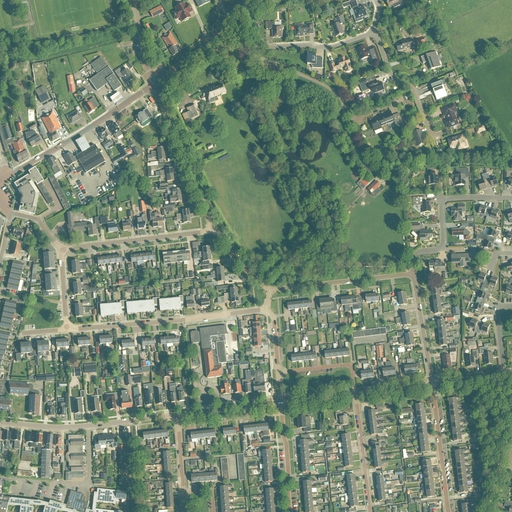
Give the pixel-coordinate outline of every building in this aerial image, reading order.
[(359,8),(357,3),(355,0),(342,5),(343,9),(350,7),(351,11),(353,10),(355,15),(353,15),(356,23),(363,21),(362,18),(364,17),(365,18),(369,17),(367,12),(365,12),(363,6),(359,8)] [(385,0),(386,0),(389,7),(392,5),(393,9),(403,4),(400,0),(385,0)] [(188,14),(192,12),(190,9),(191,9),(189,5),(185,7),(184,4),(174,8),(176,11),(172,13),(176,20),(180,18),(182,22),(184,21),(184,22),(189,20),(188,19),(190,18),(188,14)] [(161,7),(150,13),(153,18),(164,12),(161,7)] [(336,19),(338,24),(332,26),(334,33),(335,37),(340,36),(340,35),(344,34),(341,25),(344,24),(342,17),(336,19)] [(281,23),(275,23),(275,22),(266,23),(266,30),(273,29),(273,38),(282,38),(282,30),(283,30),(283,26),(282,26),(281,26),(281,23)] [(303,26),(296,26),(296,37),(303,37),(303,34),(307,33),(308,34),(313,34),(313,24),(307,24),(307,26),(303,27),(303,26)] [(173,56),(179,53),(174,46),(177,44),(170,33),(162,38),(173,56)] [(404,43),(396,45),(398,52),(414,48),(411,39),(404,41),(404,43)] [(376,52),(371,54),(370,50),(366,51),(365,47),(358,50),(362,60),(371,56),(374,63),(379,62),(376,52)] [(421,58),(423,64),(427,63),(430,71),(441,67),(435,52),(421,58)] [(316,58),(316,56),(317,55),(308,55),(308,58),(307,58),(307,59),(307,60),(307,61),(308,62),(308,64),(311,65),(312,68),(312,69),(322,69),(323,58),(316,58)] [(114,92),(121,87),(113,75),(108,68),(108,67),(101,58),(91,65),(97,75),(89,81),(97,92),(108,84),(114,92)] [(333,63),(330,64),(333,72),(336,71),(336,70),(344,67),(346,72),(347,72),(348,72),(350,72),(351,70),(352,70),(351,68),(351,67),(350,67),(350,65),(348,59),(345,60),(344,58),(341,59),(342,61),(338,63),(338,65),(335,67),(333,63)] [(126,84),(133,79),(127,70),(122,73),(119,69),(115,73),(119,79),(123,76),(125,79),(123,80),(126,84)] [(67,77),(70,93),(75,92),(74,86),(72,76),(67,77)] [(381,83),(377,84),(375,77),(359,82),(362,93),(372,89),(373,94),(384,90),(381,83)] [(441,82),(431,86),(433,91),(437,100),(442,98),(442,99),(447,97),(443,87),(445,86),(444,81),(441,82)] [(223,86),(202,94),(203,97),(206,96),(208,100),(209,100),(210,103),(214,102),(213,98),(226,93),(223,86)] [(45,97),(39,100),(42,104),(50,100),(43,87),(35,91),(37,95),(43,92),(45,97)] [(84,88),(80,91),(83,97),(88,94),(84,88)] [(118,93),(110,99),(113,103),(114,105),(122,99),(121,97),(118,93)] [(86,100),(83,102),(85,106),(84,107),(89,114),(95,110),(94,109),(98,107),(93,99),(88,103),(86,100)] [(186,109),(188,113),(183,115),(186,122),(200,116),(195,105),(186,109)] [(445,123),(447,127),(449,128),(453,127),(454,127),(455,126),(456,125),(458,125),(453,113),(457,112),(454,105),(442,109),(445,116),(446,116),(448,120),(446,121),(445,123)] [(71,124),(81,118),(79,114),(81,113),(78,107),(75,109),(77,111),(67,117),(71,124)] [(146,109),(136,117),(137,120),(136,121),(138,124),(140,123),(141,125),(149,120),(148,120),(152,117),(146,109)] [(52,142),(59,138),(55,132),(61,129),(52,112),(41,118),(50,135),(48,136),(52,142)] [(370,121),(375,132),(382,129),(381,127),(394,122),(396,127),(403,124),(399,114),(392,116),(390,112),(378,116),(379,118),(370,121)] [(413,114),(404,118),(407,125),(411,123),(409,120),(415,117),(413,114)] [(419,125),(417,119),(413,121),(414,123),(411,124),(412,126),(411,126),(412,129),(416,127),(419,125)] [(28,127),(30,131),(33,129),(37,135),(40,133),(36,128),(37,127),(35,123),(28,127)] [(112,134),(114,136),(120,132),(115,123),(108,127),(111,131),(110,131),(112,134)] [(0,124),(0,135),(5,153),(8,152),(0,124)] [(475,128),(477,134),(486,132),(484,125),(475,128)] [(42,127),(39,129),(44,138),(47,136),(42,127)] [(11,139),(7,128),(2,129),(6,141),(11,139)] [(109,136),(105,129),(98,133),(101,139),(102,140),(104,139),(106,142),(102,145),(106,151),(108,150),(107,148),(112,145),(109,140),(108,141),(106,138),(109,136)] [(422,134),(421,130),(411,134),(412,137),(414,136),(418,147),(419,146),(420,146),(421,146),(422,145),(426,144),(422,134)] [(37,145),(41,143),(37,136),(28,141),(32,147),(37,145)] [(462,136),(448,140),(450,148),(457,146),(458,150),(466,148),(462,136)] [(115,141),(118,147),(123,145),(120,138),(115,141)] [(25,160),(28,158),(25,151),(24,151),(20,139),(17,141),(21,153),(22,153),(25,160)] [(89,149),(83,139),(75,144),(81,153),(89,149)] [(21,153),(17,141),(12,142),(17,155),(16,156),(18,163),(25,160),(22,153),(21,153)] [(70,153),(64,157),(69,166),(76,162),(78,161),(86,174),(105,162),(95,145),(89,148),(89,149),(82,153),(81,153),(73,158),(70,153)] [(124,150),(125,150),(123,146),(118,149),(124,158),(127,155),(124,150)] [(56,161),(54,157),(47,161),(55,175),(60,172),(54,162),(56,161)] [(54,202),(41,183),(43,182),(35,168),(28,172),(30,175),(28,177),(27,176),(14,184),(22,197),(19,212),(34,216),(36,208),(33,206),(35,197),(35,194),(32,189),(35,187),(33,184),(35,183),(49,205),(54,202)] [(427,169),(427,173),(426,173),(426,178),(428,178),(429,185),(439,185),(438,177),(435,177),(435,172),(434,172),(434,169),(427,169)] [(468,169),(456,169),(456,176),(453,176),(454,186),(465,185),(465,186),(465,178),(469,178),(468,169)] [(482,175),(483,181),(478,182),(480,191),(484,190),(486,190),(486,189),(490,188),(487,180),(486,180),(485,174),(482,175)] [(65,211),(70,209),(54,176),(49,178),(65,211)] [(489,179),(487,180),(490,188),(492,188),(494,187),(498,186),(495,177),(489,179)] [(363,179),(360,181),(366,187),(369,184),(363,179)] [(380,185),(376,181),(368,189),(371,193),(380,185)] [(181,196),(180,190),(173,190),(173,186),(168,187),(168,186),(167,186),(159,188),(159,191),(168,190),(168,194),(165,195),(165,198),(168,197),(181,196)] [(425,197),(419,198),(413,198),(413,206),(423,206),(423,213),(431,212),(430,202),(425,203),(425,197)] [(460,221),(460,217),(462,216),(462,212),(465,212),(465,205),(458,205),(458,209),(451,209),(452,217),(454,217),(454,221),(460,221)] [(487,217),(490,210),(487,209),(487,207),(485,207),(481,205),(478,214),(484,216),(487,217)] [(495,210),(493,209),(492,211),(490,210),(487,217),(486,220),(495,224),(497,220),(496,220),(498,212),(494,210),(495,210)] [(156,217),(156,213),(152,213),(152,211),(147,212),(149,223),(152,222),(153,228),(158,227),(157,219),(156,217)] [(142,219),(136,219),(138,230),(145,229),(144,223),(147,223),(146,215),(143,215),(141,215),(142,219)] [(123,232),(130,231),(130,225),(131,225),(130,220),(126,221),(126,225),(122,225),(123,232)] [(69,225),(67,226),(68,234),(88,231),(88,227),(88,223),(74,225),(73,223),(68,224),(69,225)] [(116,223),(107,224),(108,227),(108,233),(117,232),(116,226),(116,223)] [(428,238),(432,238),(432,231),(420,231),(420,224),(412,225),(412,230),(413,230),(413,232),(418,236),(420,236),(420,241),(428,241),(428,238)] [(469,236),(470,234),(465,229),(467,228),(468,228),(468,224),(461,224),(461,227),(462,227),(462,228),(461,228),(460,230),(452,230),(453,236),(464,236),(464,240),(469,240),(469,236)] [(31,230),(36,235),(40,232),(35,227),(31,230)] [(14,229),(13,235),(17,236),(17,238),(23,240),(23,238),(27,239),(29,230),(25,229),(25,231),(14,229)] [(476,232),(476,235),(493,241),(494,239),(496,239),(496,238),(497,238),(499,234),(496,232),(496,230),(492,229),(491,231),(489,230),(487,236),(481,234),(476,232)] [(492,244),(493,241),(476,235),(476,239),(485,242),(483,247),(491,250),(493,246),(494,245),(492,244)] [(210,254),(209,247),(203,248),(203,252),(197,253),(197,249),(193,249),(194,256),(195,256),(210,254)] [(158,263),(155,263),(155,260),(154,254),(148,254),(149,261),(152,260),(153,267),(156,267),(156,269),(159,269),(158,263)] [(467,267),(466,263),(468,263),(468,255),(452,256),(452,264),(460,263),(460,267),(467,267)] [(435,272),(441,272),(445,271),(445,264),(441,265),(441,261),(435,261),(429,262),(430,269),(434,269),(435,272)] [(86,267),(72,268),(72,275),(76,274),(76,277),(82,277),(82,273),(79,273),(79,271),(82,270),(86,270),(86,267)] [(224,275),(223,268),(216,269),(216,272),(212,273),(213,273),(210,274),(211,277),(217,276),(224,275)] [(485,274),(480,273),(477,281),(483,283),(482,288),(485,289),(489,277),(486,276),(486,275),(485,274)] [(489,277),(485,289),(488,290),(489,286),(495,288),(498,279),(494,278),(494,277),(492,277),(492,278),(489,277)] [(80,283),(73,283),(73,290),(81,289),(83,289),(87,289),(87,286),(83,286),(83,283),(88,283),(87,278),(84,278),(84,279),(82,279),(83,283),(80,283)] [(237,295),(236,289),(230,289),(230,293),(224,294),(224,297),(237,295)] [(190,295),(190,297),(186,298),(186,303),(187,309),(194,308),(193,302),(192,296),(195,296),(195,290),(190,290),(191,295),(190,295)] [(473,297),(472,300),(483,304),(485,301),(486,302),(486,300),(487,300),(489,296),(485,295),(485,293),(482,292),(482,293),(479,293),(477,298),(473,297)] [(406,299),(405,293),(398,294),(398,297),(395,297),(395,298),(391,298),(392,301),(406,299)] [(224,297),(220,297),(217,298),(218,304),(225,304),(225,300),(228,299),(231,299),(231,303),(235,303),(236,305),(241,304),(240,298),(238,299),(237,295),(224,297)] [(374,315),(372,295),(365,296),(366,303),(369,303),(370,306),(370,309),(370,310),(370,312),(371,312),(372,315),(374,315)] [(183,305),(182,296),(179,297),(179,299),(172,300),(173,310),(173,311),(180,310),(180,309),(180,305),(183,305)] [(201,307),(209,306),(208,301),(208,298),(205,299),(204,297),(199,298),(199,302),(201,302),(201,307)] [(357,297),(351,297),(352,305),(353,311),(362,310),(361,304),(357,304),(357,297)] [(159,298),(156,299),(157,307),(160,306),(160,311),(160,312),(167,311),(166,300),(159,301),(159,298)] [(479,312),(483,313),(484,309),(483,309),(484,307),(483,307),(483,304),(472,300),(466,298),(465,301),(475,305),(473,310),(475,311),(475,312),(478,314),(479,312)] [(157,307),(156,299),(152,299),(153,302),(146,302),(147,312),(147,313),(154,312),(153,307),(157,307)] [(332,299),(326,300),(327,309),(328,314),(331,314),(331,312),(337,311),(337,305),(333,306),(332,299)] [(321,307),(317,307),(318,314),(324,313),(324,315),(328,314),(327,309),(326,300),(320,300),(321,307)] [(124,310),(123,301),(120,302),(120,304),(113,305),(114,315),(114,316),(121,315),(121,314),(121,315),(121,310),(124,310)] [(134,313),(133,303),(127,304),(126,301),(123,301),(124,310),(127,309),(127,314),(127,315),(134,314),(134,313)] [(108,316),(107,305),(100,306),(100,303),(97,304),(97,312),(101,312),(101,316),(101,317),(108,316)] [(410,319),(409,313),(401,314),(402,317),(399,318),(395,319),(395,322),(410,319)] [(477,334),(480,324),(481,323),(478,322),(478,321),(476,320),(476,321),(472,319),(471,321),(469,321),(468,325),(470,326),(469,328),(475,330),(474,332),(477,334)] [(480,324),(477,334),(480,334),(481,332),(487,334),(489,325),(485,324),(486,324),(484,323),(483,324),(481,323),(480,324)] [(200,329),(200,333),(198,333),(198,332),(193,333),(192,334),(191,335),(192,343),(194,343),(199,342),(199,341),(201,340),(202,346),(203,352),(204,352),(208,379),(218,377),(223,377),(222,364),(227,363),(224,338),(226,338),(225,335),(227,335),(226,326),(200,329)] [(0,332),(0,338),(8,340),(9,335),(0,332)] [(413,340),(412,333),(405,335),(406,338),(399,339),(400,342),(404,341),(406,341),(413,340)] [(446,339),(440,340),(441,347),(447,346),(447,342),(450,342),(450,341),(452,340),(451,338),(448,338),(448,339),(446,339)] [(455,340),(454,340),(455,345),(449,345),(450,349),(457,348),(457,347),(458,347),(457,340),(455,340)] [(472,351),(472,353),(473,357),(466,358),(467,367),(475,366),(474,360),(477,359),(479,359),(479,354),(477,341),(475,341),(475,342),(476,342),(476,346),(476,351),(472,351)] [(25,344),(26,354),(29,354),(30,357),(34,356),(34,353),(32,353),(31,343),(25,344)] [(25,344),(20,344),(21,354),(20,354),(16,354),(16,362),(21,362),(20,356),(23,355),(23,354),(26,354),(25,344)] [(492,353),(488,354),(488,348),(489,348),(489,345),(484,345),(484,348),(479,349),(480,355),(484,354),(485,365),(493,364),(492,358),(493,358),(492,353)] [(449,355),(442,356),(444,369),(452,368),(449,355)] [(368,379),(374,378),(373,371),(370,371),(370,368),(369,364),(367,365),(367,360),(366,360),(368,379)] [(416,365),(410,366),(411,373),(418,373),(417,370),(421,370),(420,364),(416,364),(416,365)] [(96,366),(84,367),(84,374),(97,373),(96,366)] [(254,370),(252,371),(250,371),(251,373),(251,377),(255,377),(255,382),(256,382),(256,384),(254,385),(255,393),(260,392),(258,374),(255,374),(254,370)] [(246,374),(247,380),(242,381),(243,386),(245,386),(246,394),(252,393),(251,385),(250,385),(250,380),(251,380),(251,377),(251,373),(246,374)] [(224,382),(224,385),(222,385),(222,388),(221,388),(222,394),(223,393),(223,395),(230,394),(228,381),(224,382)] [(30,396),(28,414),(34,414),(34,416),(40,416),(42,397),(39,396),(39,392),(32,392),(33,386),(28,386),(29,385),(28,385),(28,384),(5,382),(5,385),(5,388),(4,390),(4,393),(4,396),(8,396),(8,389),(10,389),(9,395),(28,396),(28,395),(30,395),(30,396)] [(144,385),(146,406),(151,405),(151,401),(152,400),(151,397),(150,397),(149,394),(153,394),(152,384),(144,385)] [(161,392),(161,391),(161,390),(155,391),(156,405),(163,404),(162,397),(161,392)] [(122,409),(131,408),(130,400),(129,391),(120,393),(122,409)] [(109,410),(116,410),(115,401),(114,399),(117,399),(117,393),(106,394),(106,396),(104,396),(105,402),(108,402),(109,410)] [(63,402),(62,403),(58,403),(58,408),(59,408),(59,416),(65,416),(65,408),(65,409),(68,409),(68,394),(63,394),(63,402)] [(457,399),(448,400),(449,406),(457,405),(457,404),(457,400),(461,400),(460,397),(456,398),(457,399)] [(0,399),(0,411),(9,412),(9,407),(10,407),(11,401),(0,399)] [(98,400),(90,401),(91,413),(94,412),(94,413),(98,413),(97,412),(99,412),(98,400)] [(81,402),(73,402),(74,414),(77,414),(77,415),(81,414),(82,413),(81,402)] [(461,403),(457,404),(457,405),(449,406),(450,412),(458,411),(458,410),(457,406),(461,406),(461,403)] [(416,410),(412,411),(412,409),(400,410),(400,414),(412,412),(412,413),(416,413),(416,412),(424,411),(424,404),(416,405),(416,410)] [(462,409),(458,410),(458,411),(450,412),(451,418),(459,417),(459,416),(458,412),(462,412),(462,409)] [(416,412),(416,413),(417,416),(413,417),(413,419),(417,419),(417,418),(425,417),(424,411),(416,412)] [(347,425),(346,417),(342,418),(341,414),(336,414),(337,421),(340,420),(341,426),(343,426),(347,425)] [(463,415),(459,416),(459,417),(451,418),(451,424),(460,423),(459,422),(459,418),(463,418),(463,415)] [(311,432),(311,425),(310,425),(310,418),(305,418),(305,417),(298,418),(299,429),(304,428),(304,432),(311,432)] [(417,418),(417,419),(418,422),(414,423),(414,425),(418,424),(418,423),(426,422),(425,417),(417,418)] [(463,421),(459,422),(460,423),(451,424),(452,430),(460,429),(460,428),(460,424),(464,424),(463,421)] [(418,423),(418,424),(418,428),(414,429),(415,431),(419,430),(419,429),(427,428),(426,422),(418,423)] [(251,433),(250,426),(244,427),(245,434),(248,433),(248,436),(249,436),(249,441),(249,447),(248,447),(249,448),(249,450),(252,448),(252,447),(252,441),(251,441),(251,440),(252,440),(251,433)] [(460,429),(452,430),(453,436),(461,435),(461,434),(461,430),(464,429),(464,427),(460,428),(460,429)] [(419,429),(419,430),(419,434),(415,435),(415,437),(419,436),(419,435),(427,434),(427,428),(419,429)] [(126,429),(122,429),(122,431),(120,431),(121,442),(129,441),(128,430),(127,430),(126,429)] [(167,431),(161,431),(161,438),(164,438),(165,440),(166,444),(162,445),(163,449),(169,448),(167,437),(167,431)] [(465,435),(466,437),(470,436),(470,435),(476,435),(475,432),(470,433),(465,434),(465,433),(461,434),(461,435),(453,436),(454,442),(462,441),(461,436),(465,435)] [(149,439),(149,433),(142,434),(143,440),(147,440),(148,446),(145,446),(145,450),(151,450),(150,446),(149,439)] [(198,439),(197,433),(191,434),(191,436),(187,436),(188,443),(196,443),(196,447),(198,446),(198,442),(198,439)] [(419,435),(419,436),(420,440),(416,440),(416,443),(420,442),(420,441),(428,440),(427,434),(419,435)] [(42,436),(36,435),(35,444),(34,444),(34,448),(37,448),(37,453),(41,453),(41,444),(42,436)] [(105,435),(102,436),(97,437),(98,441),(94,441),(95,450),(100,449),(100,446),(106,446),(105,435)] [(108,436),(108,435),(105,435),(106,446),(112,445),(112,448),(117,448),(116,439),(113,440),(113,436),(108,436)] [(52,467),(49,467),(50,451),(51,445),(52,446),(53,437),(47,436),(46,445),(45,451),(42,451),(41,478),(49,478),(49,475),(51,475),(52,467)] [(61,437),(55,436),(55,446),(58,446),(58,450),(57,450),(57,455),(57,457),(61,457),(61,460),(60,460),(60,463),(64,463),(64,456),(64,451),(61,451),(61,450),(61,446),(61,437)] [(82,454),(82,446),(83,446),(83,439),(82,439),(82,436),(71,436),(68,436),(68,441),(66,441),(66,446),(68,446),(68,453),(67,453),(66,454),(66,455),(65,456),(65,457),(65,458),(65,460),(66,461),(67,461),(67,462),(68,463),(69,469),(71,469),(71,472),(83,472),(83,468),(83,461),(83,454),(82,454)] [(313,446),(312,442),(312,439),(308,440),(308,441),(300,442),(301,448),(308,447),(308,446),(313,446)] [(420,441),(420,442),(421,446),(417,446),(417,449),(421,448),(421,447),(429,446),(428,440),(420,441)] [(308,447),(301,448),(301,454),(309,453),(309,452),(308,449),(313,448),(313,446),(308,446),(308,447)] [(421,447),(421,448),(421,452),(417,452),(418,455),(422,454),(422,453),(430,452),(429,446),(421,447)] [(464,457),(464,456),(463,452),(467,452),(467,449),(463,450),(463,451),(455,452),(456,458),(464,457)] [(313,452),(309,452),(309,453),(301,454),(302,460),(309,460),(309,459),(309,455),(313,454),(313,452)] [(468,455),(464,456),(464,457),(456,458),(456,464),(465,463),(464,462),(464,458),(468,458),(468,455)] [(310,465),(309,461),(314,461),(314,458),(309,459),(309,460),(302,460),(302,467),(310,466),(310,465)] [(431,467),(431,461),(422,462),(423,467),(419,467),(419,470),(423,469),(423,468),(431,467)] [(468,461),(464,462),(465,463),(456,464),(457,470),(465,469),(465,468),(469,467),(469,464),(472,463),(472,461),(469,462),(468,461)] [(314,464),(310,465),(310,466),(302,467),(303,473),(310,473),(310,467),(314,467),(314,464)] [(423,468),(423,469),(424,473),(420,473),(420,476),(424,475),(424,474),(432,473),(431,467),(423,468)] [(469,467),(465,468),(465,469),(457,470),(458,476),(466,475),(466,474),(465,470),(469,469),(469,467)] [(83,478),(83,473),(65,473),(65,481),(71,481),(71,478),(83,478)] [(433,479),(432,473),(424,474),(424,475),(425,479),(420,479),(421,481),(425,481),(425,480),(433,479)] [(466,475),(458,476),(459,482),(467,481),(467,480),(466,476),(470,475),(470,473),(466,474),(466,475)] [(425,480),(425,481),(425,485),(421,485),(422,487),(426,487),(425,486),(434,485),(433,479),(425,480)] [(471,479),(467,480),(467,481),(459,482),(459,488),(468,487),(467,486),(467,482),(471,481),(471,479)] [(311,482),(303,482),(304,489),(312,488),(312,487),(311,483),(316,483),(316,480),(311,481),(311,482)] [(0,511),(6,511),(8,505),(20,507),(19,511),(32,511),(33,508),(29,507),(30,505),(45,507),(43,511),(56,511),(57,510),(58,510),(63,511),(120,511),(114,511),(95,509),(96,502),(115,504),(115,502),(117,502),(118,500),(126,501),(127,492),(116,491),(97,489),(97,493),(94,493),(92,511),(86,509),(88,504),(84,503),(85,497),(83,497),(83,495),(71,491),(66,506),(60,504),(59,504),(51,502),(50,501),(49,504),(47,504),(44,503),(37,501),(37,502),(34,501),(28,501),(18,499),(12,499),(11,499),(3,497),(3,496),(0,495),(0,481),(0,511)] [(165,484),(165,481),(151,482),(144,483),(145,492),(151,491),(150,487),(149,485),(155,485),(158,485),(158,487),(158,488),(165,488),(166,490),(172,490),(171,484),(165,484)] [(228,493),(228,492),(228,488),(233,488),(232,485),(228,486),(228,487),(220,488),(221,494),(228,493)] [(425,486),(426,487),(426,490),(422,491),(422,493),(426,493),(426,492),(434,491),(434,485),(425,486)] [(468,487),(459,488),(460,494),(468,493),(468,488),(472,487),(471,485),(467,486),(468,487)] [(312,488),(304,489),(304,495),(312,494),(312,493),(317,493),(316,489),(317,489),(317,486),(316,487),(316,486),(312,487),(312,488)] [(426,492),(426,493),(427,496),(423,497),(423,499),(427,499),(427,498),(435,497),(434,491),(426,492)] [(229,500),(229,498),(228,494),(233,494),(233,492),(228,492),(228,493),(221,494),(221,500),(229,500)] [(313,500),(313,499),(312,495),(317,495),(317,493),(312,493),(312,494),(304,495),(305,501),(313,500)] [(233,498),(229,498),(229,500),(221,500),(222,506),(229,506),(229,505),(229,501),(234,500),(233,498)] [(317,499),(313,499),(313,500),(305,501),(305,507),(313,507),(313,506),(316,505),(316,501),(317,501),(317,499)] [(351,508),(351,509),(349,509),(342,510),(342,511),(355,511),(357,511),(356,507),(358,507),(358,500),(350,501),(350,500),(345,501),(346,503),(350,503),(351,508)] [(469,504),(462,505),(462,511),(470,510),(470,509),(470,506),(474,505),(474,503),(469,503),(469,504)]
